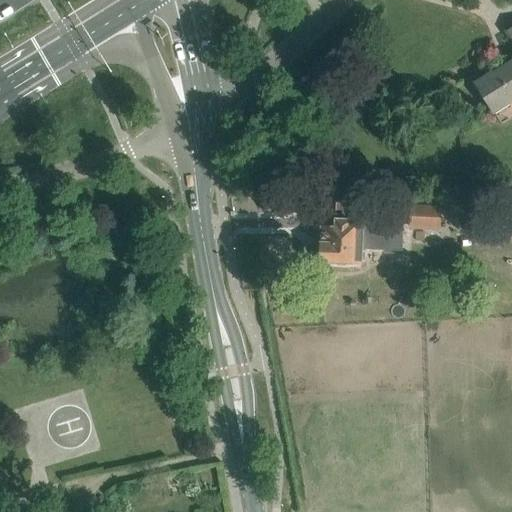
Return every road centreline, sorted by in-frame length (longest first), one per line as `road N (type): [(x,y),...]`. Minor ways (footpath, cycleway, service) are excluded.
road 1 (unclassified): [(191,131),(343,0)]
road 2 (unclassified): [(0,186),(50,178),(191,131)]
road 3 (tertiary): [(245,458),(236,337),(212,291)]
road 4 (tertiary): [(212,291),(221,374),(245,458)]
road 5 (tertiary): [(212,291),(191,131)]
road 6 (primary): [(0,91),(136,5)]
road 7 (tertiary): [(136,5),(158,76),(191,131)]
road 8 (tertiary): [(191,131),(178,0)]
